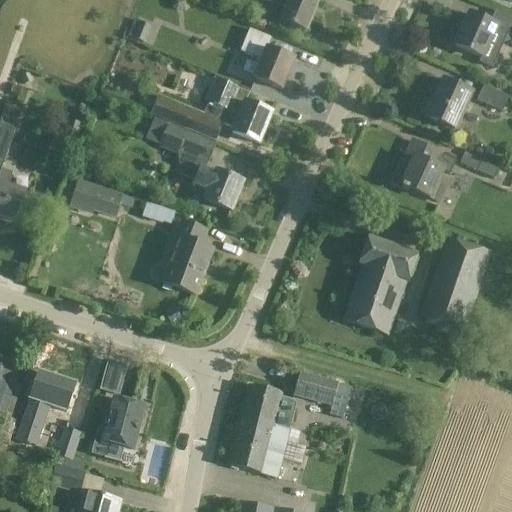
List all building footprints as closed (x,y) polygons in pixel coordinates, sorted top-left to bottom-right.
[(175,1),(173,4),(173,9),(176,12),(185,12),(188,8),(188,3),(184,0),(175,1)] [(317,3),(309,0),(260,0),(286,11),(281,23),(305,33),(317,3)] [(469,16),(454,48),(472,56),(483,61),(482,63),(492,68),(509,32),(498,27),(497,29),(487,24),(469,16)] [(134,21),(127,37),(143,44),(150,28),(134,21)] [(272,40),(248,30),(239,53),(261,62),(253,80),(281,91),(293,62),(265,50),(269,40),(271,41),(272,40)] [(248,98),(212,83),(204,103),(207,104),(202,116),(157,97),(150,115),(215,142),(222,126),(232,130),(231,134),(258,146),(270,116),(245,105),(248,98)] [(470,95),(443,83),(434,103),(430,101),(423,118),(454,132),(470,95)] [(499,94),(483,87),(476,102),(502,113),(508,99),(499,94)] [(2,118),(0,124),(0,129),(1,130),(13,134),(14,134),(18,123),(2,118)] [(72,124),(68,135),(80,139),(83,128),(72,124)] [(167,126),(158,149),(176,156),(178,151),(207,162),(214,145),(185,134),(167,126)] [(13,134),(1,130),(0,134),(0,166),(3,167),(13,134)] [(455,162),(411,143),(400,167),(409,171),(401,187),(432,201),(439,204),(446,189),(439,185),(444,174),(449,176),(455,162)] [(178,151),(176,156),(180,176),(194,181),(209,188),(203,202),(212,205),(230,213),(242,185),(223,178),(215,174),(214,176),(204,171),(207,162),(178,151)] [(498,169),(464,154),(459,165),(493,180),(498,169)] [(92,167),(80,162),(75,175),(87,180),(92,167)] [(12,175),(1,171),(0,172),(0,218),(15,224),(19,211),(33,215),(39,200),(24,195),(25,195),(7,189),(12,175)] [(96,175),(92,185),(108,190),(111,180),(96,175)] [(123,197),(77,181),(68,209),(91,217),(93,213),(115,220),(123,197)] [(166,211),(162,224),(171,227),(175,214),(166,211)] [(206,233),(181,224),(175,239),(180,241),(163,286),(195,298),(212,252),(201,247),(206,233)] [(491,254),(447,239),(420,319),(425,320),(423,325),(435,329),(435,331),(461,340),(491,254)] [(418,258),(367,240),(358,267),(362,268),(343,323),(386,339),(406,283),(409,285),(418,258)] [(100,389),(120,396),(130,365),(111,359),(100,389)] [(0,414),(3,416),(16,378),(0,372),(0,366),(1,362),(0,361),(0,414)] [(74,386),(38,374),(30,399),(32,400),(17,443),(32,448),(47,405),(66,411),(74,386)] [(351,389),(299,375),(293,397),(345,411),(351,389)] [(287,430),(293,406),(290,405),(291,402),(278,399),(278,395),(270,393),(250,388),(239,432),(267,439),(268,437),(284,442),(287,430)] [(112,401),(101,443),(109,446),(105,461),(120,464),(124,449),(133,452),(138,434),(136,434),(137,428),(139,428),(144,409),(112,401)] [(81,435),(64,430),(55,456),(72,462),(81,435)] [(267,439),(239,432),(230,469),(274,480),(284,442),(268,437),(267,439)] [(83,476),(54,469),(50,486),(79,494),(83,476)] [(104,499),(84,494),(79,511),(116,511),(119,504),(104,499)]
